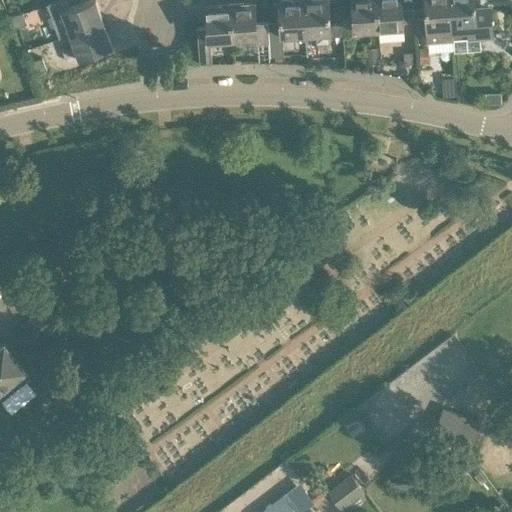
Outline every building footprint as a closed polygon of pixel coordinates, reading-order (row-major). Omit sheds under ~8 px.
[(70,35),(104,23),(96,0),(90,0),(70,7),(62,10),(65,21),(55,26),(59,38),(70,35)] [(343,35),(342,23),(330,24),(328,0),(315,0),(304,1),(306,32),(331,31),(331,35),(343,35)] [(351,0),(353,23),(342,23),(343,35),(354,34),(354,29),(378,28),(376,0),(351,0)] [(403,27),(401,0),(376,0),(378,28),(403,27)] [(428,40),(453,38),(449,0),(425,0),(426,9),(426,16),(428,40)] [(475,13),(474,0),(449,0),(453,38),(454,52),(481,50),(480,36),(492,36),(490,9),(485,9),(485,12),(475,13)] [(306,33),(306,32),(304,1),(279,3),(281,34),(306,33)] [(257,36),(255,4),(230,6),(232,38),(257,36)] [(232,38),(230,6),(206,8),(207,29),(198,29),(200,65),(212,64),(210,40),(232,38)] [(413,7),(402,7),(403,22),(414,22),(413,7)] [(420,16),(426,16),(426,9),(414,10),(415,33),(421,32),(420,16)] [(8,16),(13,29),(27,24),(22,11),(8,16)] [(70,35),(79,59),(113,47),(104,23),(70,35)] [(378,65),(378,48),(367,48),(367,65),(378,65)] [(429,63),(428,48),(419,49),(420,64),(429,63)] [(47,70),(42,58),(28,63),(32,75),(47,70)] [(500,103),(500,92),(486,93),(487,104),(500,103)] [(48,281),(76,264),(66,248),(60,252),(56,245),(34,259),(48,281)] [(27,350),(60,323),(46,305),(12,333),(27,350)] [(0,388),(26,367),(4,340),(0,343),(0,388)] [(480,424),(464,418),(466,411),(447,404),(442,420),(438,418),(434,430),(473,444),(480,424)] [(327,492),(342,510),(365,492),(350,473),(327,492)] [(304,511),(292,491),(257,511),(304,511)]
